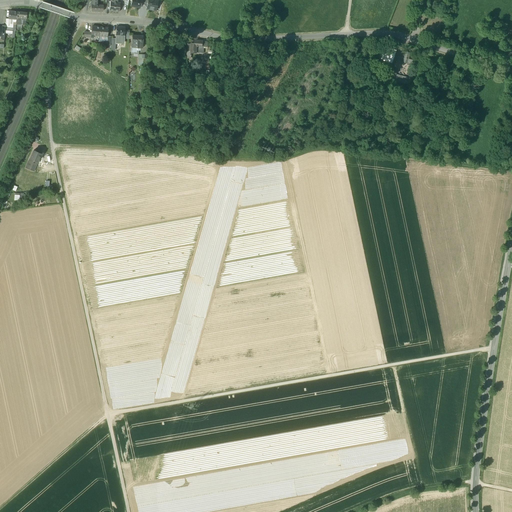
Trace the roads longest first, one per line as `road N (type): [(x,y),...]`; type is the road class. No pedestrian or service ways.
road 1 (unclassified): [(511,71),(388,34),(240,39),(81,17),(26,1),(0,4)]
road 2 (track): [(511,170),(316,149),(208,160),(52,145)]
road 3 (track): [(494,348),(108,413)]
road 4 (track): [(108,413),(56,168),(48,92)]
road 5 (secondary): [(511,245),(476,459),(475,511)]
road 6 (track): [(365,511),(411,489),(475,482),(511,490)]
road 7 (track): [(0,508),(108,413)]
